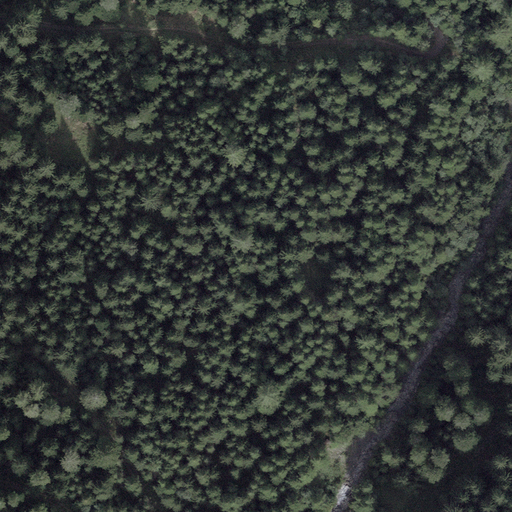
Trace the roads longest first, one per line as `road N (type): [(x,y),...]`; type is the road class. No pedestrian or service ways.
road 1 (track): [(356,0),(408,10),(433,28),(441,40),(424,53),(380,42),(255,46),(185,30),(80,31),(0,16)]
road 2 (track): [(0,346),(38,362),(106,430),(160,511)]
